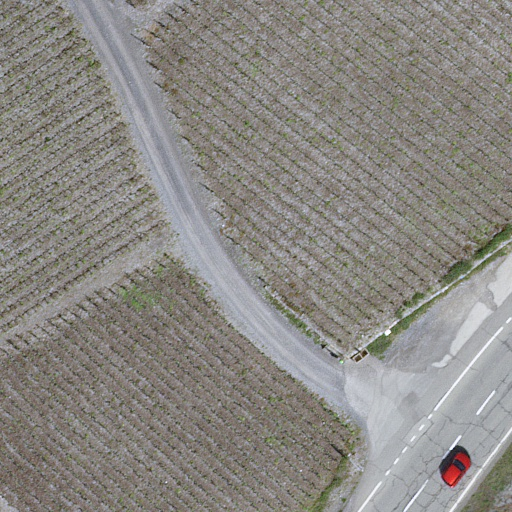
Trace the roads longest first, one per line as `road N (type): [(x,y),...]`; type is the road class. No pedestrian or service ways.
road 1 (track): [(447,451),(305,360),(245,304),(196,238),(117,39),(88,0)]
road 2 (secondary): [(402,511),(511,368)]
